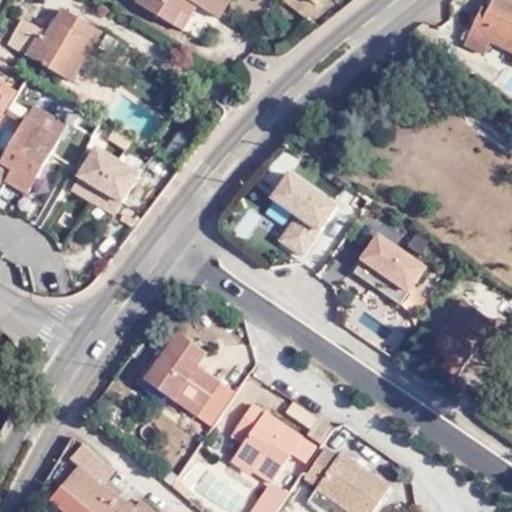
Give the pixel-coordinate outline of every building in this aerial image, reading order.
[(204,8),(208,0),(136,0),(169,20),(177,6),(186,12),(193,1),(204,8)] [(223,0),(208,0),(204,8),(215,14),(223,0)] [(493,27),(483,23),(469,49),(488,59),(496,46),(511,54),(511,5),(507,2),(499,15),(493,27)] [(84,38),(92,23),(62,7),(47,30),(20,14),(5,37),(72,77),(93,43),(84,38)] [(490,11),(483,23),(493,27),(499,15),(490,11)] [(101,28),(92,23),(84,38),(93,43),(101,28)] [(0,88),(0,119),(19,89),(4,82),(0,88)] [(29,190),(29,189),(48,162),(75,121),(41,100),(2,158),(15,167),(8,177),(29,190)] [(96,142),(69,190),(117,216),(144,169),(96,142)] [(48,162),(29,189),(39,195),(56,168),(48,162)] [(306,259),(342,203),(291,170),(274,197),(297,212),(278,241),(306,259)] [(351,272),(404,305),(430,263),(378,230),(351,272)] [(511,342),(511,328),(505,323),(500,330),(470,308),(437,351),(449,362),(446,366),(463,379),(488,346),(501,357),(511,342)] [(202,420),(224,387),(200,371),(207,360),(180,341),(149,384),(202,420)] [(282,489),(302,459),(316,469),(326,453),(263,409),(241,441),(253,450),(243,463),(282,489)] [(89,500),(102,511),(114,511),(122,502),(103,486),(113,473),(83,448),(75,459),(81,467),(65,487),(85,504),(89,500)] [(387,511),(398,497),(335,456),(313,486),(327,495),(316,508),(321,511),(387,511)] [(102,511),(89,500),(85,504),(65,487),(52,502),(63,511),(102,511)] [(122,502),(114,511),(161,511),(147,499),(135,511),(122,502)] [(289,511),(290,511),(273,499),(264,511),(289,511)]
